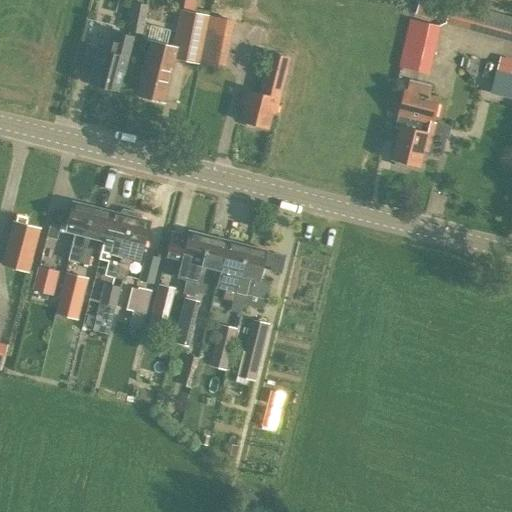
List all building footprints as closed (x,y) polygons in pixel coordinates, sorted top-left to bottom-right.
[(418,0),(415,14),(434,19),(439,0),(418,0)] [(127,31),(142,34),(147,4),(132,2),(127,31)] [(511,16),(476,7),(470,31),(506,40),(505,42),(511,43),(511,23),(510,23),(511,17),(511,16)] [(178,10),(172,41),(188,44),(194,13),(178,10)] [(209,16),(206,34),(231,39),(234,22),(234,21),(209,16)] [(410,18),(399,67),(429,74),(440,25),(410,18)] [(114,31),(108,53),(98,50),(89,83),(116,91),(121,74),(123,75),(134,36),(114,31)] [(147,53),(137,96),(164,102),(174,60),(174,59),(176,47),(172,46),(150,40),(147,53)] [(246,105),(242,121),(267,128),(271,113),(274,114),(288,58),(270,54),(259,94),(246,90),(242,104),(246,105)] [(511,58),(500,56),(497,68),(511,72),(511,58)] [(403,89),(397,114),(412,118),(410,125),(415,126),(418,115),(433,119),(438,97),(427,95),(429,86),(409,81),(407,90),(403,89)] [(432,122),(433,119),(418,115),(415,126),(410,125),(412,118),(397,114),(394,127),(399,128),(391,160),(418,166),(422,150),(425,151),(440,155),(444,137),(436,136),(439,124),(432,122)] [(67,260),(77,262),(91,207),(72,202),(64,231),(74,233),(67,260)] [(94,239),(102,241),(109,212),(91,207),(77,262),(87,265),(94,239)] [(116,214),(109,212),(102,241),(112,243),(104,275),(114,278),(130,213),(122,211),(116,214)] [(140,262),(150,222),(143,220),(139,214),(131,212),(114,278),(125,281),(130,259),(140,262)] [(12,220),(1,265),(29,272),(40,227),(12,220)] [(192,296),(193,291),(207,236),(188,231),(186,237),(171,233),(164,259),(177,262),(180,263),(176,277),(186,279),(182,293),(192,296)] [(208,279),(215,280),(225,241),(207,236),(193,291),(204,294),(208,279)] [(230,310),(246,246),(225,241),(215,280),(217,281),(215,287),(225,289),(222,299),(232,301),(230,310)] [(246,246),(230,310),(240,312),(242,304),(261,309),(268,281),(259,279),(266,251),(246,246)] [(138,280),(153,284),(159,258),(144,254),(138,280)] [(35,264),(30,288),(51,292),(56,268),(35,264)] [(61,293),(86,299),(88,291),(80,289),(83,277),(66,272),(61,293)] [(95,313),(111,317),(120,287),(103,282),(95,313)] [(174,288),(159,284),(148,325),(164,329),(174,288)] [(138,287),(137,288),(131,287),(129,297),(123,295),(118,314),(125,316),(127,309),(145,314),(151,290),(138,287)] [(199,301),(184,297),(172,343),(187,346),(199,301)] [(241,369),(257,373),(269,323),(253,319),(241,369)] [(222,357),(219,367),(227,369),(230,357),(229,357),(236,328),(219,324),(211,354),(222,357)] [(0,339),(0,366),(8,369),(16,344),(0,339)]
